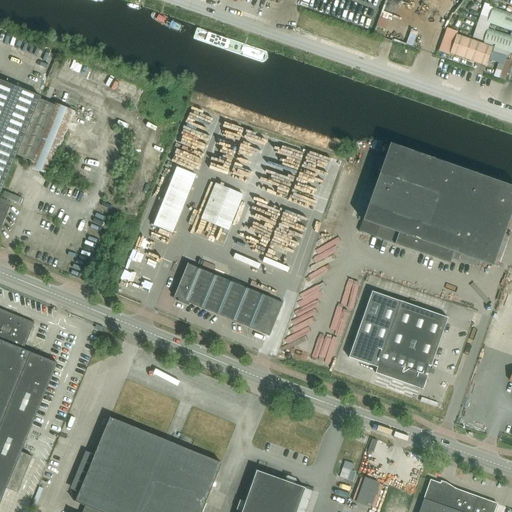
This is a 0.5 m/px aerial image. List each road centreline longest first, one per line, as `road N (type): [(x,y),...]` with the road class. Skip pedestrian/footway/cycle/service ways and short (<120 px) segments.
road 1 (secondary): [(511,469),(0,272)]
road 2 (unclassified): [(511,118),(185,0)]
